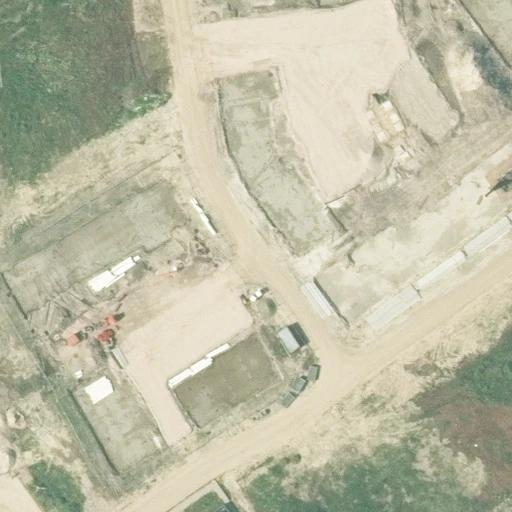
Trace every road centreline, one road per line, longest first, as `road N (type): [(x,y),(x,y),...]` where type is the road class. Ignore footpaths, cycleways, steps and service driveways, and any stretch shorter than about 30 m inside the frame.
road 1 (residential): [(175,0),(206,178),(350,377)]
road 2 (residential): [(350,377),(153,511)]
road 3 (residential): [(511,258),(350,377)]
